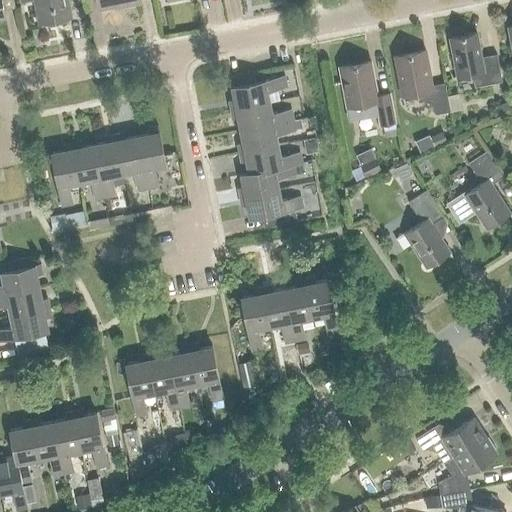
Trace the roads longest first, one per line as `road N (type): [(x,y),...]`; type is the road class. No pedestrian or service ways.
road 1 (unclassified): [(181,511),(459,332)]
road 2 (residential): [(169,55),(442,0)]
road 3 (residential): [(210,258),(169,55)]
road 4 (residential): [(0,88),(169,55)]
